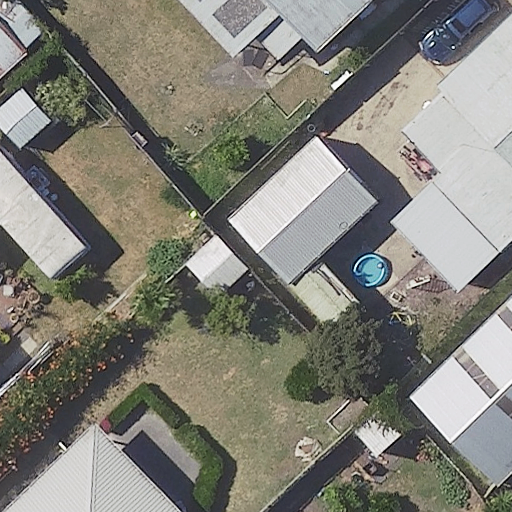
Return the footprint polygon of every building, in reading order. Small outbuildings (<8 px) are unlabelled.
[(0,0),(0,74),(42,38),(8,0),(0,0)] [(191,0),(210,20),(230,0),(271,0),(321,53),(377,0),(191,0)] [(511,27),(408,124),(450,169),(397,217),(469,294),(511,254),(511,27)] [(383,197),(327,135),(234,218),(334,330),(382,287),(338,237),(383,197)] [(511,477),(511,299),(413,398),(502,488),(511,477)] [(214,475),(138,395),(14,511),(186,511),(181,506),(214,475)]
